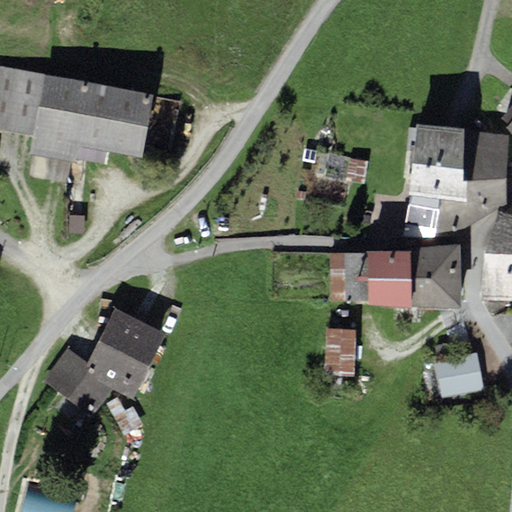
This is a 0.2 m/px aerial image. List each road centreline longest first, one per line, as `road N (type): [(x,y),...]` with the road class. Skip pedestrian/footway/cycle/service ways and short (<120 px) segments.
road 1 (unclassified): [(328,0),(239,132),(0,385)]
road 2 (residential): [(511,368),(476,286),(482,235),(511,201)]
